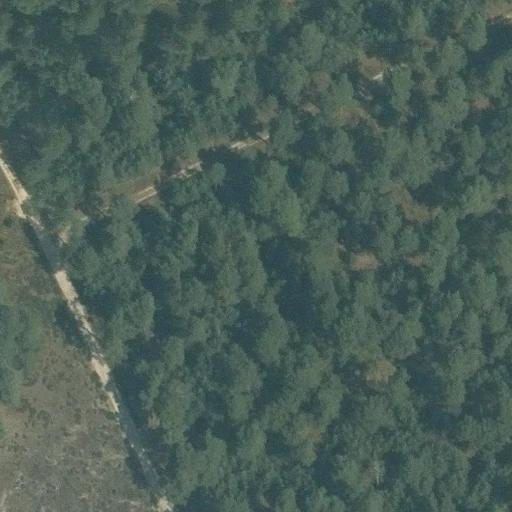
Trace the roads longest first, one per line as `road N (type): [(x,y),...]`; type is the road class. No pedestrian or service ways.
road 1 (track): [(511,16),(37,236)]
road 2 (track): [(0,158),(167,511)]
